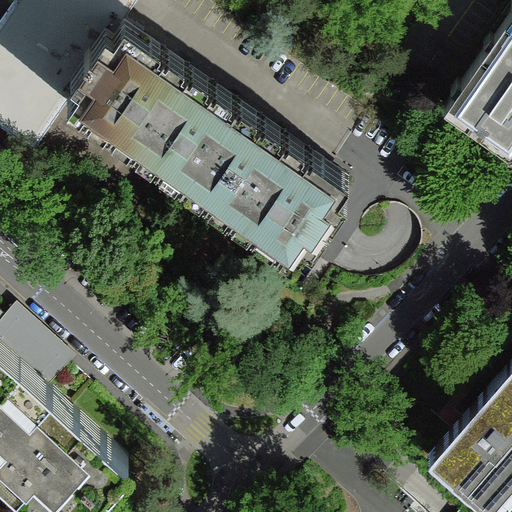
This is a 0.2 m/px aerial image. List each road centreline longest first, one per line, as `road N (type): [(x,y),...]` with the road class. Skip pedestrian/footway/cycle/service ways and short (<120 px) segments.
road 1 (residential): [(511,199),(303,426),(251,471)]
road 2 (residential): [(0,249),(251,471)]
